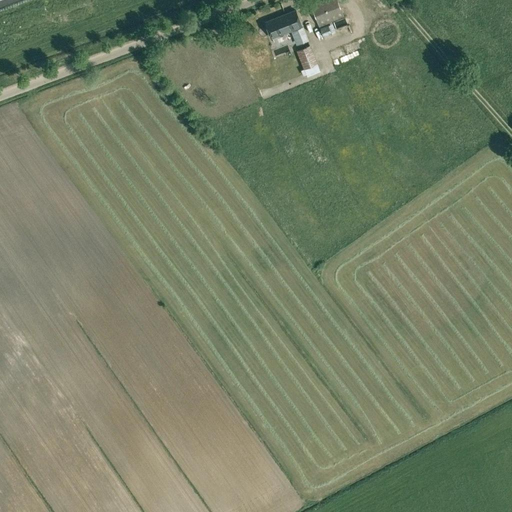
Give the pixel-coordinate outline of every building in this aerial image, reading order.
[(319,27),(345,17),(338,0),(319,0),(310,4),(319,27)] [(303,26),(296,10),(263,22),(270,38),(303,26)] [(293,31),(298,44),(309,40),(305,27),(293,31)] [(304,69),(317,64),(318,64),(310,45),(297,50),(304,69)] [(317,64),(304,69),(307,76),(320,71),(317,64)]
